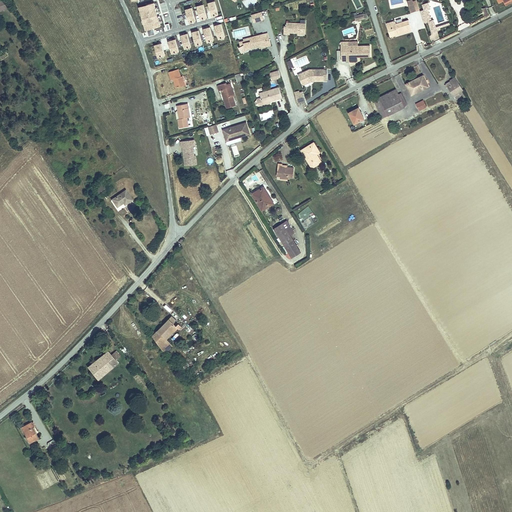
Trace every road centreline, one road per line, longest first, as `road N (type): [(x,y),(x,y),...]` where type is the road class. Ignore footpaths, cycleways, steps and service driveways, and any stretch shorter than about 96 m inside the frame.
road 1 (residential): [(174,238),(299,121),(511,9)]
road 2 (residential): [(0,416),(85,339),(174,238)]
road 3 (residential): [(140,43),(174,238)]
